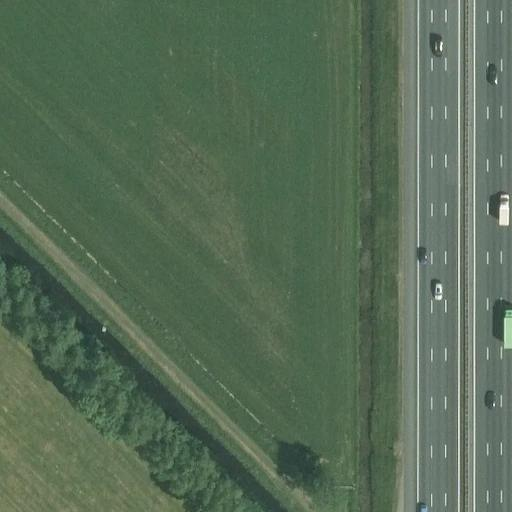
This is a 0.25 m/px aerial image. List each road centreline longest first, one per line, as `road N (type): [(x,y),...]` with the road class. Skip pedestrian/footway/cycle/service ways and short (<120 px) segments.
road 1 (motorway): [(437,0),(437,511)]
road 2 (motorway): [(504,511),(504,0)]
road 3 (track): [(0,205),(308,511)]
